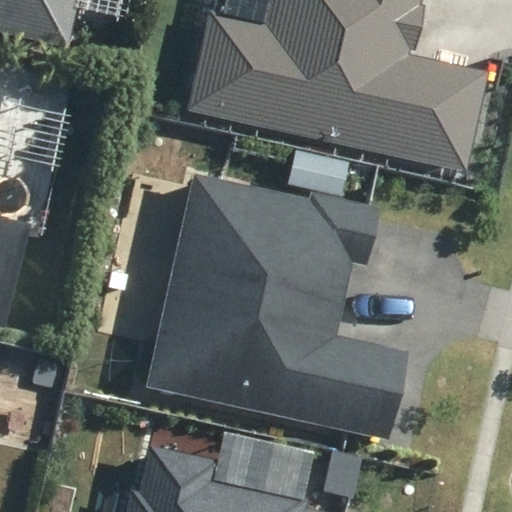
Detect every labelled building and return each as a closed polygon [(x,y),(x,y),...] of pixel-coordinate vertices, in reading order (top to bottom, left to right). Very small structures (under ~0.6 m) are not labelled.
[(0,0),(0,41),(63,55),(75,0),(0,0)] [(414,0),(262,0),(256,29),(204,17),(181,115),(460,179),(483,78),(401,59),(403,53),(410,55),(418,18),(411,16),(414,0)] [(301,207),(185,182),(138,393),(378,446),(397,359),(324,343),(341,267),(358,271),(370,215),(365,213),(302,200),(301,207)] [(0,293),(14,235),(0,231),(0,293)] [(206,468),(137,452),(128,492),(117,490),(111,511),(290,511),(291,508),(202,487),(206,468)]
